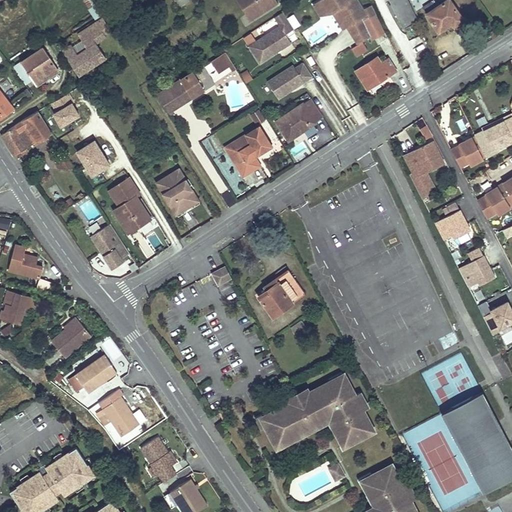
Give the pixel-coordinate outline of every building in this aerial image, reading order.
[(95,0),(83,0),(93,15),(102,10),(95,0)] [(259,15),(278,2),(276,0),(237,0),(246,13),(255,9),(259,15)] [(319,16),(330,13),(321,0),(320,0),(312,5),(319,16)] [(362,21),(376,14),(371,5),(362,10),(355,0),(321,0),(330,13),(331,12),(334,10),(345,27),(346,26),(360,17),(362,21)] [(389,0),(403,29),(418,21),(407,0),(389,0)] [(434,0),(432,0),(423,6),(428,12),(427,13),(439,31),(452,22),(455,25),(463,20),(449,0),(446,0),(438,6),(434,0)] [(342,29),(345,27),(334,10),(331,12),(342,29)] [(286,34),(295,28),(284,11),(275,17),(280,25),(249,45),(260,62),(291,42),(286,34)] [(376,14),(362,21),(366,27),(370,36),(372,41),(385,35),(376,14)] [(103,17),(96,22),(104,35),(111,30),(103,17)] [(346,26),(352,36),(366,27),(362,21),(360,17),(346,26)] [(96,22),(86,28),(94,41),(104,35),(96,22)] [(366,27),(352,36),(357,44),(362,42),(370,36),(366,27)] [(72,44),(63,50),(79,76),(106,58),(94,41),(86,28),(78,34),(82,39),(84,42),(74,48),(73,45),(72,44)] [(248,43),(255,39),(251,32),(244,36),(248,43)] [(82,39),(73,45),(74,48),(84,42),(82,39)] [(366,49),(362,42),(357,44),(351,49),(355,56),(366,49)] [(59,71),(43,47),(21,61),(27,70),(35,83),(47,75),(49,77),(59,71)] [(181,48),(174,52),(182,65),(190,60),(181,48)] [(226,52),(211,61),(219,72),(229,65),(233,70),(236,68),(226,52)] [(376,57),(356,70),(367,88),(379,80),(381,82),(397,72),(388,59),(380,63),(376,57)] [(314,75),(305,62),(296,67),(294,64),(268,81),(279,98),(289,91),(290,87),(294,88),(314,75)] [(214,83),(202,65),(157,94),(170,115),(174,112),(172,109),(214,83)] [(248,69),(240,72),(244,82),(252,79),(248,69)] [(27,70),(19,75),(29,87),(35,83),(27,70)] [(47,75),(35,83),(37,85),(49,77),(47,75)] [(0,118),(14,108),(0,89),(0,118)] [(68,93),(52,103),(57,111),(54,113),(61,125),(79,115),(72,103),(74,102),(68,93)] [(325,118),(313,99),(279,121),(290,139),(325,118)] [(22,120),(1,135),(14,156),(52,132),(38,111),(22,120)] [(511,140),(511,117),(477,134),(488,156),(499,151),(497,148),(511,140)] [(433,135),(427,125),(421,128),(426,138),(433,135)] [(260,126),(227,147),(245,176),(262,165),(256,156),(253,151),(257,149),(260,154),(273,146),(260,126)] [(477,134),(472,137),(484,158),(488,156),(477,134)] [(460,145),(451,149),(459,164),(468,160),(471,165),(484,158),(472,137),(459,143),(460,145)] [(77,151),(84,163),(102,152),(94,140),(77,151)] [(443,162),(432,142),(405,155),(413,171),(410,173),(422,197),(435,191),(429,179),(421,182),(418,175),(425,171),(443,162)] [(109,164),(102,152),(84,163),(91,175),(109,164)] [(75,168),(65,153),(49,153),(58,168),(75,168)] [(179,169),(157,183),(177,214),(189,206),(187,203),(197,197),(190,186),(187,188),(184,182),(187,180),(179,169)] [(429,179),(425,171),(418,175),(421,182),(429,179)] [(129,177),(110,190),(120,206),(114,210),(124,226),(132,221),(137,228),(151,219),(138,198),(136,200),(134,198),(137,196),(140,194),(129,177)] [(511,177),(503,183),(511,197),(511,177)] [(511,197),(503,183),(498,186),(511,207),(511,205),(511,197)] [(486,195),(478,200),(488,219),(497,213),(498,214),(511,207),(498,186),(485,194),(486,195)] [(199,200),(197,197),(187,203),(189,206),(199,200)] [(470,230),(460,209),(435,222),(444,239),(453,235),(454,238),(470,230)] [(0,216),(0,226),(8,229),(11,220),(0,216)] [(123,261),(121,258),(130,252),(110,222),(92,234),(113,267),(123,261)] [(26,248),(15,245),(9,270),(40,279),(43,267),(36,265),(38,258),(29,256),(28,258),(23,257),(24,254),(26,248)] [(478,247),(467,252),(472,261),(482,256),(478,247)] [(472,261),(458,268),(467,286),(477,280),(479,284),(494,276),(483,255),(482,256),(472,261)] [(225,267),(212,274),(218,286),(231,279),(225,267)] [(306,294),(289,269),(276,277),(278,281),(266,290),(267,293),(260,298),(274,317),(306,294)] [(278,281),(276,277),(263,286),(266,290),(278,281)] [(18,292),(9,290),(5,303),(8,304),(6,310),(3,310),(1,318),(21,324),(25,308),(33,310),(33,309),(35,302),(36,298),(22,294),(22,296),(17,295),(18,292)] [(483,316),(492,334),(502,329),(500,326),(509,322),(511,320),(511,311),(507,301),(491,310),(492,311),(483,316)] [(79,319),(77,317),(64,327),(66,329),(79,319)] [(92,336),(79,319),(66,329),(53,341),(66,357),(92,336)] [(296,336),(307,330),(301,320),(290,326),(296,336)] [(117,371),(105,353),(75,373),(87,391),(117,371)] [(290,403),(261,418),(268,432),(270,431),(278,445),(287,441),(288,443),(302,436),(301,434),(309,430),(310,431),(330,421),(343,445),(353,440),(354,442),(373,432),(366,419),(368,418),(364,410),(355,395),(351,387),(347,389),(341,378),(332,383),(330,381),(309,392),(310,395),(291,405),(290,403)] [(123,394),(119,389),(99,403),(103,409),(111,421),(122,437),(139,424),(127,406),(125,402),(121,396),(123,394)] [(290,403),(291,405),(310,395),(309,392),(307,390),(288,400),(290,403)] [(484,493),(511,478),(511,447),(504,432),(483,392),(462,403),(442,414),(484,493)] [(360,393),(355,395),(364,410),(368,408),(360,393)] [(103,409),(96,413),(105,425),(111,421),(103,409)] [(225,411),(220,413),(225,421),(230,419),(225,411)] [(167,452),(157,436),(140,447),(152,465),(157,474),(158,473),(163,482),(175,474),(170,466),(174,463),(167,452)] [(130,451),(127,446),(121,451),(123,455),(130,451)] [(95,474),(76,447),(46,467),(49,471),(44,475),(41,470),(10,491),(22,508),(25,506),(28,511),(38,511),(59,498),(56,493),(61,490),(64,494),(95,474)] [(167,452),(174,463),(177,461),(170,450),(167,452)] [(339,464),(330,469),(334,477),(343,473),(339,464)] [(157,474),(152,465),(147,468),(153,477),(157,474)] [(373,477),(363,483),(376,507),(367,511),(412,511),(412,510),(416,508),(412,500),(403,485),(399,477),(398,478),(391,465),(372,475),(373,477)] [(193,484),(189,478),(169,492),(182,511),(195,511),(206,505),(196,488),(193,484)] [(408,483),(403,485),(412,500),(416,498),(408,483)] [(121,511),(113,499),(96,511),(97,511),(121,511)]
